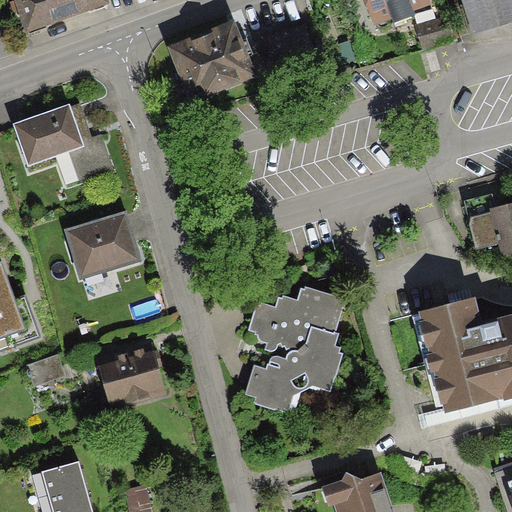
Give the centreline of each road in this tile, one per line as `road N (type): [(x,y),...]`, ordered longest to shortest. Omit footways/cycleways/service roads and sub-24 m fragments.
road 1 (residential): [(119,39),(241,511)]
road 2 (residential): [(119,39),(0,83)]
